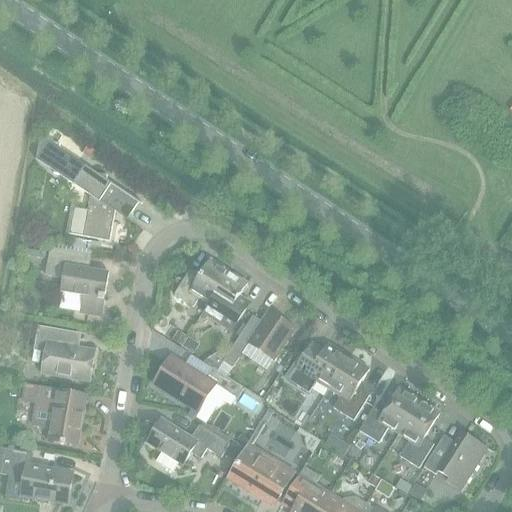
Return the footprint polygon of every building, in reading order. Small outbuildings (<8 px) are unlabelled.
[(130,215),(139,202),(85,166),(72,184),(90,196),(82,237),(109,242),(116,205),(130,215)] [(101,316),(108,273),(79,268),(81,254),(50,249),(45,276),(63,279),(61,293),(83,297),(80,312),(101,316)] [(199,298),(208,304),(229,272),(210,260),(199,278),(189,272),(174,295),(193,308),(199,298)] [(247,284),(229,272),(208,304),(202,314),(231,332),(246,308),(236,302),(247,284)] [(269,312),(262,322),(252,316),(222,361),(231,368),(248,343),(273,360),(294,329),(269,312)] [(89,382),(94,352),(66,347),(69,333),(38,328),(34,350),(46,352),(42,373),(89,382)] [(328,390),(348,357),(328,344),(316,363),(304,355),(288,381),(309,394),(316,382),(328,390)] [(242,387),(211,368),(205,379),(171,357),(153,385),(198,412),(215,385),(235,398),(242,387)] [(348,357),(328,390),(340,397),(333,409),(353,421),(369,396),(357,389),(369,370),(348,357)] [(68,393),(38,387),(22,385),(20,400),(36,402),(31,426),(50,430),(48,442),(78,447),(84,408),(67,405),(68,393)] [(399,435),(419,402),(399,389),(384,414),(374,408),(359,432),(379,444),(389,428),(399,435)] [(419,402),(399,435),(409,441),(399,457),(419,469),(434,445),(424,439),(439,414),(419,402)] [(162,420),(147,444),(183,466),(190,453),(201,460),(207,450),(221,458),(229,445),(199,426),(191,438),(162,420)] [(441,440),(423,468),(435,475),(438,471),(449,479),(447,483),(460,491),(487,449),(461,433),(452,447),(441,440)] [(228,480),(274,508),(295,474),(248,446),(228,480)] [(0,474),(1,475),(24,479),(21,497),(67,505),(73,474),(31,466),(33,454),(0,448),(0,474)] [(291,511),(319,511),(330,495),(315,485),(320,477),(304,467),(285,498),(296,505),(291,511)] [(341,502),(330,495),(319,511),(361,511),(366,504),(355,498),(343,500),(341,502)]
